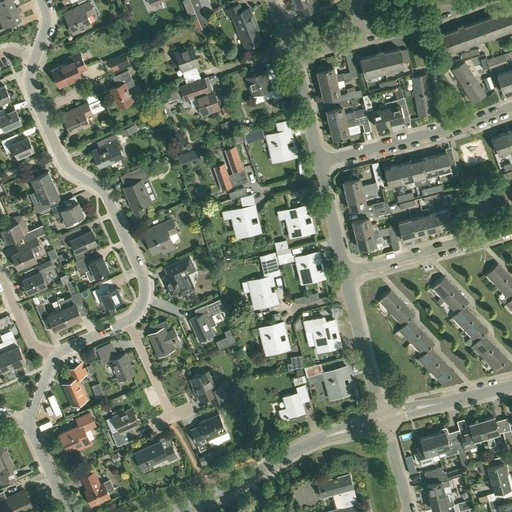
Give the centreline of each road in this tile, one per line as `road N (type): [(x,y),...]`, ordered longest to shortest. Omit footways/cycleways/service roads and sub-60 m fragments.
road 1 (residential): [(128,320),(143,300),(142,276),(105,194),(63,163),(38,110)]
road 2 (tertiary): [(172,511),(323,436),(382,417)]
road 3 (residential): [(318,162),(511,106)]
road 4 (residential): [(344,270),(511,224)]
road 5 (tertiary): [(382,417),(511,382)]
road 6 (residential): [(382,417),(349,294)]
